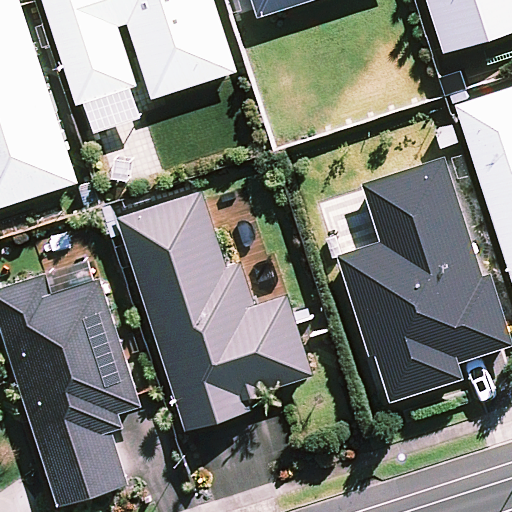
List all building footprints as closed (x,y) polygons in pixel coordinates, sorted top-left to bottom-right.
[(0,0),(0,197),(85,170),(29,0),(0,0)] [(242,61),(222,0),(53,0),(83,94),(155,71),(159,87),(242,61)] [(511,0),(438,0),(450,36),(511,16),(511,0)] [(511,76),(465,91),(511,241),(511,76)] [(484,262),(449,150),(375,173),(393,232),(347,246),(392,389),(464,367),(457,346),(511,329),(489,260),(484,262)] [(231,260),(208,184),(129,208),(191,414),(257,394),(253,381),(315,362),(292,283),(257,294),(245,255),(231,260)] [(130,469),(114,416),(132,411),(130,403),(141,399),(101,270),(55,284),(50,269),(1,284),(65,489),(130,469)]
